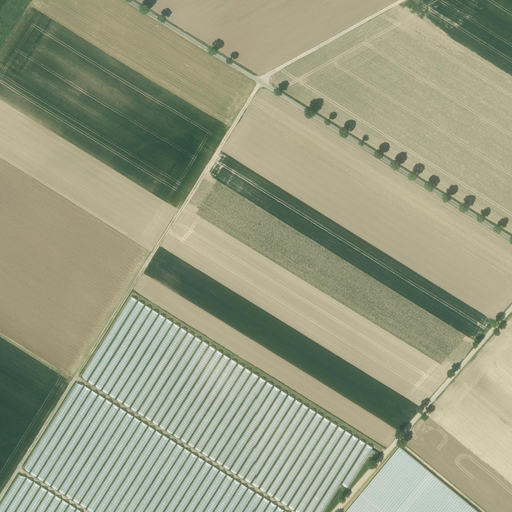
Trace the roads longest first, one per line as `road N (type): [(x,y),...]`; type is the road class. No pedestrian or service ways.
road 1 (track): [(0,503),(260,84),(407,0)]
road 2 (track): [(511,240),(123,0)]
road 3 (track): [(338,511),(511,310)]
